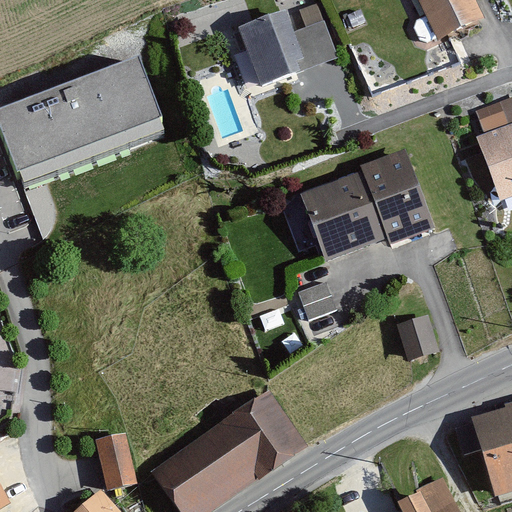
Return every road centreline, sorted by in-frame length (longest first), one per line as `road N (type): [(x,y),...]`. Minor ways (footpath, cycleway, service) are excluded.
road 1 (secondary): [(239,511),(353,441),(511,364)]
road 2 (residential): [(39,511),(28,341),(0,262)]
road 3 (residential): [(511,70),(343,132)]
